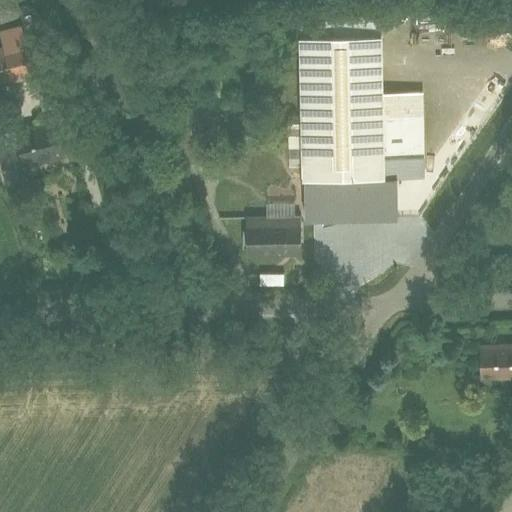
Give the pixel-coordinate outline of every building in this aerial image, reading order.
[(377,33),(291,34),(294,213),(403,211),(402,197),(422,197),(421,88),(378,89),(377,33)] [(40,38),(0,48),(0,83),(49,71),(40,38)] [(194,109),(169,117),(185,162),(210,154),(194,109)] [(63,138),(0,154),(0,170),(4,186),(45,175),(41,157),(67,151),(63,138)] [(300,216),(244,217),(245,250),(301,249),(300,216)] [(511,346),(476,348),(477,375),(511,373),(511,346)]
